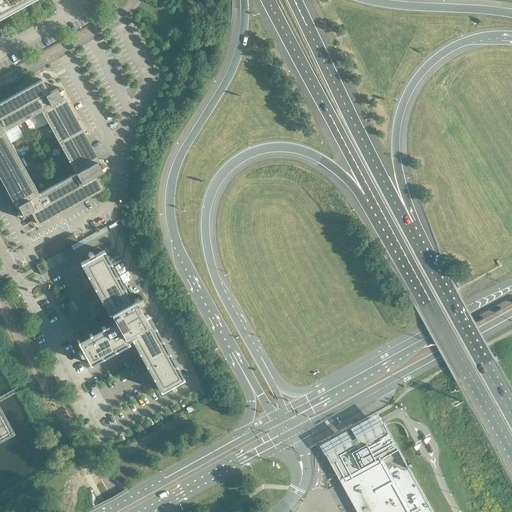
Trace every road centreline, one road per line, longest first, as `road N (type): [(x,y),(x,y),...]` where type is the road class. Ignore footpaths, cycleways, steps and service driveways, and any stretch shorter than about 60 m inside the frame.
road 1 (trunk): [(244,0),(237,57),(177,161),(169,210),(177,245),(251,377)]
road 2 (trunk): [(273,387),(211,267),(211,191),(237,160),(272,147),(302,150),(369,191)]
road 3 (trunk): [(369,191),(511,448)]
road 4 (trunk): [(406,226),(395,142),(410,87),(459,43),(511,35)]
road 5 (trunk): [(406,226),(294,0)]
road 6 (secondary): [(294,431),(511,312)]
road 7 (trunk): [(511,416),(406,226)]
road 8 (trunk): [(267,0),(369,191)]
road 9 (secondary): [(511,289),(326,392)]
road 10 (secondary): [(147,511),(282,437)]
road 11 (secondary): [(239,438),(104,511)]
road 12 (trunk): [(511,13),(367,0)]
